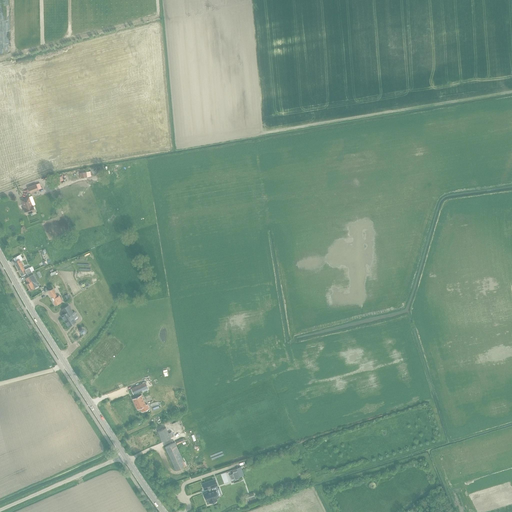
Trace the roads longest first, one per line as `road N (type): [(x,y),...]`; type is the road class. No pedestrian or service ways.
road 1 (tertiary): [(124,455),(0,254)]
road 2 (unclassified): [(0,509),(124,455)]
